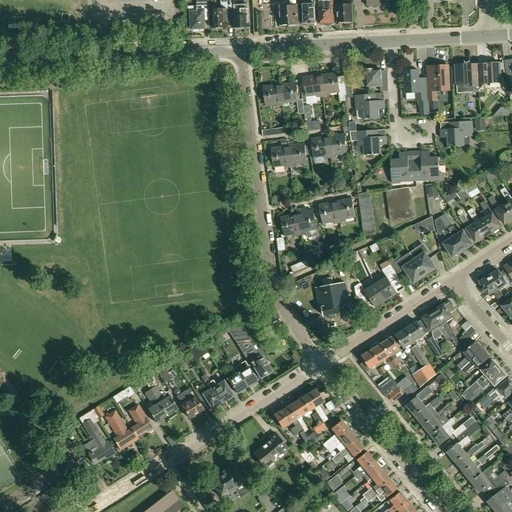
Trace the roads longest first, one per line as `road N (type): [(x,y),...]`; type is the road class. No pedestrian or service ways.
road 1 (unclassified): [(319,364),(270,303),(235,52)]
road 2 (tertiary): [(0,56),(235,52)]
road 3 (unclassified): [(438,511),(319,364)]
road 4 (unclassified): [(166,461),(319,364)]
road 5 (tertiary): [(235,52),(394,42)]
road 6 (unclassified): [(319,364),(453,279)]
road 7 (unclassified): [(431,139),(398,134),(394,42)]
